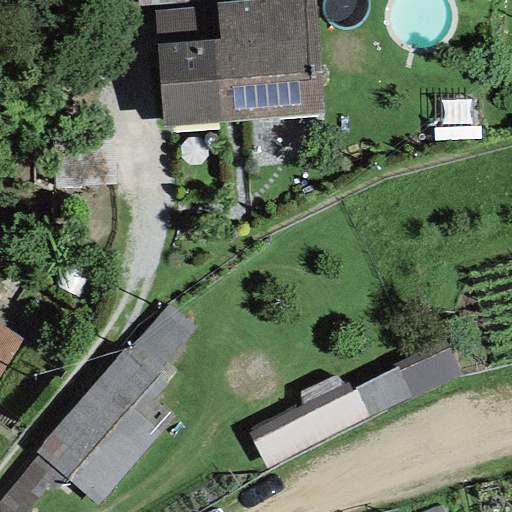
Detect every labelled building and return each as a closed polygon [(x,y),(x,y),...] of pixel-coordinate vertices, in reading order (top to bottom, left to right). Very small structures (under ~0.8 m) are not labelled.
[(313,0),(266,0),(216,3),(217,8),(155,13),(162,127),(322,116),(313,0)] [(122,349),(33,453),(37,456),(60,476),(97,508),(174,418),(152,400),(176,372),(164,362),(193,328),(167,305),(126,352),(122,349)] [(0,329),(0,375),(21,343),(0,329)] [(399,373),(412,400),(460,378),(447,350),(399,373)] [(396,368),(250,440),(265,471),(412,400),(399,373),(396,368)] [(0,511),(27,511),(60,476),(37,456),(0,497),(0,511)]
